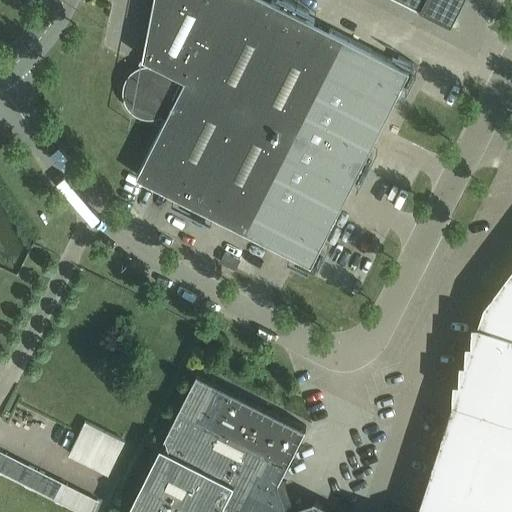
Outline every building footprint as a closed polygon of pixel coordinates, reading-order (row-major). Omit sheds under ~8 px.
[(154,0),(143,57),(153,64),(150,64),(147,64),(144,65),(141,66),(138,67),(133,70),(130,73),(127,78),(125,82),(124,87),(124,92),(124,97),(126,102),(129,106),(132,110),(136,113),(140,115),(145,117),(150,117),(155,117),(160,116),(162,115),(166,117),(137,175),(183,198),(179,204),(206,217),(209,211),(299,256),(296,262),(315,272),(325,252),(319,249),(354,179),(360,182),(373,156),(368,153),(403,83),(409,86),(419,66),(399,56),(396,62),(307,17),(310,11),(287,0),(282,0),(280,3),(273,0),(154,0)] [(407,0),(452,22),(463,0),(407,0)] [(226,254),(223,262),(234,267),(238,258),(226,254)] [(511,511),(511,265),(485,301),(479,319),(473,319),(473,338),(467,338),(467,357),(461,357),(460,376),(455,376),(454,397),(417,511),(420,511),(511,511)] [(345,511),(317,498),(294,505),(292,509),(289,507),(280,478),(307,426),(198,370),(165,435),(170,438),(166,444),(162,442),(126,511),(345,511)] [(71,454),(111,473),(127,440),(88,421),(71,454)] [(0,470),(37,489),(81,511),(92,511),(99,499),(0,449),(0,470)]
